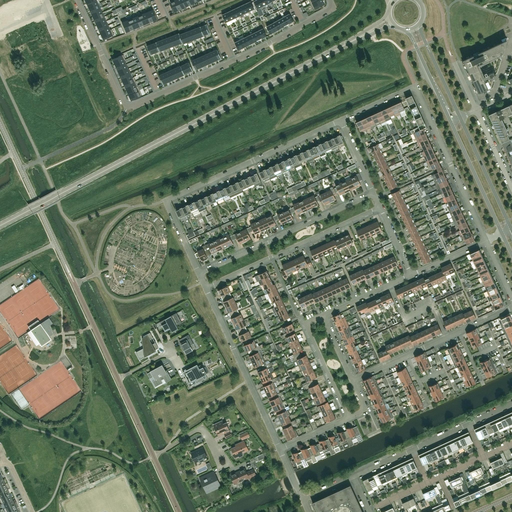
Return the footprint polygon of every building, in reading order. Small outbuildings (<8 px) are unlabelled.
[(170,0),(175,12),(180,9),(175,0),(170,0)] [(175,0),(180,9),(185,7),(181,0),(175,0)] [(259,0),(256,0),(254,1),(258,9),(263,7),(259,0)] [(319,0),(311,4),(313,10),(324,4),(322,0),(319,0)] [(250,1),(246,4),(249,11),(254,9),(250,1)] [(97,4),(89,8),(91,12),(99,8),(97,4)] [(246,4),(241,6),(245,14),(249,11),(246,4)] [(241,6),(236,8),(240,16),(245,14),(241,6)] [(99,8),(91,12),(93,17),(101,13),(101,12),(99,8)] [(236,8),(232,10),(236,18),(240,16),(236,8)] [(152,9),(146,12),(147,13),(151,21),(156,19),(152,9)] [(232,10),(227,12),(231,20),(236,18),(232,10)] [(101,13),(93,17),(95,21),(103,17),(104,17),(105,17),(102,12),(101,12),(101,13)] [(227,12),(222,15),(226,22),(231,20),(227,12)] [(142,13),(137,16),(141,26),(146,23),(142,15),(142,13)] [(142,15),(146,23),(151,21),(147,13),(142,15)] [(289,14),(285,17),(289,24),(294,21),(289,14)] [(137,16),(132,18),(136,28),(141,26),(137,16)] [(103,17),(95,21),(96,23),(97,25),(105,21),(105,22),(106,22),(104,17),(103,17)] [(285,17),(280,19),(284,27),(289,24),(285,17)] [(126,18),(121,21),(126,32),(131,30),(127,20),(126,18)] [(127,20),(131,30),(136,28),(132,18),(127,20)] [(280,19),(276,22),(280,29),(284,27),(280,19)] [(97,25),(96,25),(98,30),(107,26),(105,22),(105,21),(97,25)] [(276,22),(271,24),(276,32),(280,29),(276,22)] [(201,26),(200,26),(204,36),(209,34),(206,24),(205,25),(201,27),(201,26)] [(271,24),(267,27),(271,34),(276,32),(271,24)] [(35,25),(7,37),(13,50),(41,39),(35,25)] [(107,26),(98,30),(100,34),(110,30),(108,25),(107,26)] [(110,30),(100,34),(103,39),(114,34),(111,29),(110,30)] [(263,29),(258,31),(262,39),(267,36),(263,29)] [(258,31),(253,33),(257,41),(262,39),(258,31)] [(179,34),(174,36),(177,44),(182,42),(179,33),(179,34)] [(179,33),(182,42),(183,44),(187,42),(184,33),(180,35),(179,33)] [(253,33),(249,36),(253,43),(257,41),(253,33)] [(174,36),(169,38),(172,46),(177,44),(174,36)] [(249,36),(244,38),(248,46),(253,43),(249,36)] [(80,62),(72,38),(63,41),(64,45),(59,47),(66,67),(80,62)] [(244,38),(240,40),(244,48),(248,46),(244,38)] [(240,40),(235,43),(239,50),(244,48),(240,40)] [(47,41),(31,48),(35,58),(38,56),(43,69),(37,72),(36,69),(22,74),(28,89),(61,76),(47,41)] [(493,87),(495,80),(493,76),(495,75),(493,72),(488,75),(487,72),(485,73),(486,76),(487,78),(484,79),(478,65),(480,64),(481,66),(501,56),(501,55),(503,54),(505,47),(503,42),(463,60),(478,94),(493,87)] [(147,45),(147,46),(150,55),(156,53),(152,44),(147,46),(147,45)] [(217,50),(212,52),(216,60),(221,58),(221,59),(217,50)] [(123,54),(112,59),(114,65),(124,60),(125,60),(123,54)] [(196,59),(191,61),(196,70),(200,68),(196,59)] [(124,60),(114,65),(116,69),(126,64),(124,60)] [(189,62),(185,64),(189,73),(193,71),(189,62)] [(126,64),(116,69),(118,73),(128,69),(126,64)] [(181,66),(177,68),(181,76),(184,75),(185,75),(181,66)] [(128,69),(118,73),(119,75),(120,75),(121,78),(129,74),(130,74),(131,73),(128,68),(128,69)] [(164,73),(159,76),(163,85),(164,85),(163,84),(168,82),(164,73)] [(129,74),(121,78),(123,82),(131,78),(130,74),(129,74)] [(131,78),(123,82),(125,86),(134,82),(135,82),(136,81),(134,77),(131,78)] [(134,82),(125,86),(127,91),(137,86),(136,86),(135,82),(134,82)] [(137,86),(127,91),(129,95),(140,90),(138,85),(136,86),(137,86)] [(129,95),(128,95),(131,100),(142,95),(140,90),(129,95)] [(415,102),(412,95),(405,98),(409,105),(415,102)] [(405,110),(401,102),(396,104),(401,114),(405,112),(404,110),(405,110)] [(401,114),(396,104),(391,106),(395,115),(395,117),(401,114)] [(395,115),(391,106),(386,109),(390,117),(395,115)] [(410,122),(415,119),(418,126),(425,123),(417,106),(410,109),(414,117),(409,119),(410,122)] [(509,106),(504,108),(502,109),(500,110),(497,112),(497,111),(489,115),(502,143),(510,139),(501,119),(504,118),(506,117),(508,116),(511,113),(511,112),(509,106)] [(390,117),(386,109),(381,111),(386,121),(391,119),(390,117)] [(386,121),(381,111),(376,113),(381,123),(386,121)] [(381,123),(376,113),(371,115),(376,126),(381,123)] [(376,126),(371,115),(366,118),(371,128),(376,126)] [(371,128),(366,118),(361,120),(366,130),(371,128)] [(366,130),(361,120),(356,122),(361,133),(362,132),(366,130)] [(426,133),(423,129),(420,130),(415,132),(415,133),(413,134),(415,138),(426,133)] [(428,138),(426,133),(415,138),(417,143),(419,142),(428,138)] [(344,143),(342,139),(343,138),(342,136),(341,136),(340,135),(336,137),(334,138),(334,137),(334,138),(338,146),(340,145),(341,144),(344,143)] [(338,146),(334,138),(330,140),(328,141),(328,140),(331,149),(332,150),(338,148),(337,146),(338,146)] [(417,143),(420,147),(421,147),(430,143),(428,138),(419,142),(417,143)] [(511,138),(510,139),(502,143),(504,148),(511,143),(511,138)] [(331,149),(328,140),(323,142),(324,143),(322,144),(322,143),(321,143),(325,151),(328,150),(331,149)] [(325,151),(321,143),(317,145),(317,146),(316,147),(315,146),(319,154),(322,153),(325,151)] [(432,147),(430,143),(421,147),(424,151),(432,147)] [(380,149),(378,144),(368,148),(369,151),(371,150),(372,152),(380,149)] [(319,154),(315,146),(311,148),(311,149),(310,149),(309,149),(314,159),(320,157),(319,154)] [(434,152),(432,147),(424,151),(422,152),(424,157),(434,152)] [(314,159),(309,149),(305,151),(303,152),(307,160),(308,162),(314,159)] [(382,153),(380,149),(372,152),(374,157),(382,153)] [(307,160),(303,152),(299,154),(297,155),(297,154),(297,155),(300,163),(303,162),(304,162),(303,161),(307,160)] [(436,157),(434,152),(424,157),(426,161),(436,157)] [(384,158),(382,153),(374,157),(376,162),(384,158)] [(300,163),(297,155),(292,157),(293,157),(291,158),(291,157),(290,158),(294,166),(295,168),(301,165),(300,163)] [(438,161),(436,157),(426,161),(428,166),(430,165),(438,161)] [(294,166),(290,158),(286,159),(286,160),(285,161),(284,160),(288,169),(291,167),(294,166)] [(387,163),(384,158),(376,162),(378,166),(387,163)] [(288,169),(284,160),(280,162),(280,163),(279,164),(278,163),(283,173),(289,170),(288,169)] [(441,167),(438,161),(430,165),(432,170),(436,168),(437,170),(441,168),(441,167)] [(283,173),(278,163),(274,165),(274,166),(272,167),(272,166),(276,176),(283,173)] [(389,167),(387,163),(378,166),(381,171),(389,167)] [(276,176),(272,166),(268,168),(268,169),(266,169),(270,179),(276,176)] [(391,172),(389,167),(381,171),(383,176),(391,172)] [(442,169),(441,168),(437,170),(438,172),(434,174),(436,179),(445,175),(444,174),(442,169)] [(270,179),(266,169),(261,171),(262,171),(259,172),(264,182),(270,179)] [(393,177),(391,172),(383,176),(385,180),(393,177)] [(261,181),(257,173),(252,175),(253,176),(251,176),(254,184),(257,183),(261,181)] [(361,185),(356,175),(351,178),(356,189),(359,187),(359,186),(361,185)] [(445,175),(436,179),(434,180),(436,185),(439,184),(447,180),(445,175)] [(254,184),(251,176),(246,178),(247,178),(245,179),(244,179),(248,187),(251,186),(254,184)] [(395,181),(393,177),(385,180),(387,185),(395,181)] [(356,189),(351,178),(346,180),(350,190),(352,189),(353,190),(356,189)] [(248,187),(244,179),(240,181),(239,182),(238,181),(238,182),(242,190),(245,189),(245,188),(248,187)] [(350,190),(346,180),(341,183),(346,193),(349,192),(348,191),(350,190)] [(449,185),(447,180),(439,184),(441,188),(449,185)] [(397,186),(395,181),(387,185),(389,190),(393,188),(397,186)] [(242,190),(238,182),(234,183),(234,184),(233,185),(232,184),(237,195),(243,192),(242,190)] [(346,193),(341,183),(335,185),(340,195),(342,194),(342,195),(346,193)] [(416,188),(415,186),(413,183),(408,185),(409,188),(408,189),(410,191),(413,190),(416,188)] [(237,195),(232,184),(228,186),(228,187),(226,188),(226,187),(229,195),(230,198),(237,195)] [(449,185),(441,188),(438,190),(440,194),(441,194),(443,193),(451,189),(449,185)] [(336,199),(334,196),(336,195),(333,186),(330,188),(331,190),(326,192),(330,203),(334,201),(334,200),(336,199)] [(229,195),(226,187),(222,189),(222,190),(220,191),(220,190),(219,190),(223,198),(226,197),(229,195)] [(453,194),(451,189),(443,193),(441,194),(443,199),(445,198),(453,194)] [(223,198),(219,190),(215,192),(216,193),(214,193),(213,193),(217,201),(220,200),(223,198)] [(402,195),(399,190),(391,194),(393,199),(402,195)] [(269,194),(272,200),(278,196),(276,191),(269,194)] [(320,202),(322,200),(324,205),(326,204),(327,204),(330,203),(326,192),(320,195),(318,191),(316,192),(317,196),(319,200),(320,202)] [(217,201),(213,193),(209,195),(208,196),(207,196),(211,204),(214,203),(217,201)] [(455,199),(453,194),(445,198),(447,202),(455,199)] [(315,197),(314,195),(308,198),(313,208),(317,206),(316,206),(318,205),(317,202),(315,197)] [(404,200),(402,195),(393,199),(396,203),(404,200)] [(211,204),(207,196),(203,198),(202,199),(201,198),(201,199),(205,207),(207,206),(208,206),(208,205),(211,204)] [(313,208),(308,198),(303,200),(308,210),(310,209),(313,208)] [(205,207),(201,199),(197,201),(195,202),(195,201),(198,210),(199,212),(206,209),(205,207)] [(455,199),(447,202),(445,203),(447,208),(449,207),(458,203),(455,199)] [(308,210),(303,200),(298,202),(303,213),(306,211),(308,210)] [(406,204),(404,200),(396,203),(398,208),(406,204)] [(198,210),(195,201),(191,203),(191,204),(189,205),(189,204),(188,204),(192,213),(195,211),(198,210)] [(303,213),(298,202),(293,205),(297,214),(299,214),(300,214),(303,213)] [(451,212),(460,208),(459,207),(458,203),(449,207),(447,208),(450,213),(451,212)] [(192,213),(188,204),(184,206),(185,207),(183,208),(183,207),(182,207),(188,219),(191,217),(189,214),(192,213)] [(408,209),(406,204),(398,208),(400,213),(408,209)] [(188,219),(182,207),(178,209),(178,210),(176,211),(178,215),(177,216),(178,218),(179,218),(181,222),(187,219),(188,219)] [(460,208),(451,212),(450,213),(452,217),(462,212),(460,208)] [(291,214),(289,209),(283,212),(288,222),(292,221),(291,220),(293,219),(291,214)] [(410,214),(408,209),(400,213),(402,217),(410,214)] [(275,216),(277,220),(279,219),(282,224),(284,223),(284,224),(288,222),(283,212),(275,216)] [(462,212),(452,217),(451,217),(453,222),(464,217),(462,212)] [(412,218),(410,214),(402,217),(404,222),(412,218)] [(276,224),(271,215),(266,217),(271,228),(274,226),(274,225),(276,224)] [(271,228),(266,217),(261,219),(265,229),(267,228),(268,229),(271,228)] [(466,222),(464,217),(453,222),(455,226),(458,225),(458,226),(466,222)] [(414,223),(412,218),(404,222),(406,227),(414,223)] [(265,229),(261,219),(256,222),(260,232),(264,231),(263,230),(265,229)] [(382,231),(377,221),(375,222),(375,221),(371,223),(376,234),(382,231)] [(260,232),(256,222),(250,224),(255,234),(257,233),(257,234),(260,232)] [(468,226),(466,222),(458,226),(460,230),(468,226)] [(376,234),(371,223),(369,224),(369,225),(367,226),(371,236),(376,234)] [(417,228),(414,223),(406,227),(408,231),(417,228)] [(371,236),(367,226),(365,227),(364,226),(362,228),(366,238),(371,236)] [(468,226),(460,230),(458,231),(460,236),(470,231),(468,226)] [(366,238),(362,228),(358,229),(358,230),(356,231),(361,241),(366,238)] [(419,232),(417,228),(408,231),(410,236),(419,232)] [(251,238),(246,229),(241,231),(245,242),(249,240),(249,239),(251,238)] [(245,242),(241,231),(235,234),(237,239),(239,244),(241,243),(242,244),(245,242)] [(473,236),(470,231),(460,236),(462,240),(464,239),(473,236)] [(421,237),(419,232),(410,236),(413,241),(421,237)] [(233,244),(229,234),(223,237),(228,247),(232,246),(231,245),(233,244)] [(353,243),(349,234),(344,237),(348,245),(353,243)] [(475,241),(473,236),(464,239),(466,244),(475,241)] [(228,247),(223,237),(218,239),(223,249),(225,248),(225,249),(228,247)] [(348,245),(344,237),(339,239),(343,247),(348,245)] [(423,242),(421,237),(413,241),(415,245),(423,242)] [(223,249),(218,239),(213,241),(218,252),(221,250),(223,249)] [(343,247),(339,239),(335,241),(338,250),(343,247)] [(338,250),(335,241),(334,240),(329,242),(333,251),(338,249),(338,250)] [(218,252),(213,241),(205,245),(206,247),(209,253),(211,252),(212,254),(214,253),(218,252)] [(333,251),(329,242),(325,244),(329,253),(333,251)] [(425,246),(423,242),(415,245),(417,250),(425,246)] [(329,253),(325,244),(320,246),(324,255),(329,253)] [(324,255),(320,246),(315,248),(319,257),(324,255)] [(427,251),(425,246),(417,250),(419,255),(427,251)] [(319,257),(315,248),(310,251),(314,259),(319,257)] [(207,256),(203,249),(197,251),(198,252),(195,254),(197,258),(200,256),(202,261),(204,260),(204,261),(207,259),(208,258),(207,256)] [(481,254),(479,250),(470,254),(472,259),(481,254)] [(429,255),(427,251),(419,255),(421,259),(429,255)] [(483,259),(481,254),(472,259),(474,263),(483,259)] [(307,265),(309,268),(313,266),(309,258),(305,260),(303,255),(301,256),(298,257),(303,267),(307,265)] [(432,260),(429,255),(421,259),(422,261),(421,262),(423,265),(426,263),(432,260)] [(398,265),(394,256),(389,259),(393,267),(398,265)] [(293,260),(297,270),(303,267),(298,257),(294,259),(295,259),(293,260)] [(393,267),(389,259),(385,261),(389,269),(393,267)] [(485,264),(483,259),(474,263),(476,268),(485,264)] [(287,262),(292,272),(297,270),(293,260),(291,261),(290,260),(287,262)] [(389,269),(385,261),(380,263),(384,271),(389,269)] [(287,275),(292,272),(287,262),(284,263),(284,264),(282,265),(285,270),(281,272),(284,279),(288,277),(287,275)] [(384,271),(380,263),(376,265),(380,273),(384,271)] [(454,271),(451,263),(446,266),(450,274),(454,271)] [(488,268),(485,264),(476,268),(478,273),(488,268)] [(380,273),(376,265),(372,267),(376,275),(380,273)] [(446,278),(451,276),(450,274),(446,266),(441,268),(446,278)] [(376,275),(372,267),(367,269),(371,277),(376,275)] [(446,278),(441,268),(442,271),(438,273),(442,281),(446,279),(446,278)] [(490,273),(488,268),(478,273),(481,277),(490,273)] [(371,277),(367,269),(363,271),(363,269),(362,270),(367,279),(371,277)] [(367,279),(362,270),(358,272),(362,280),(366,278),(367,279)] [(269,276),(267,271),(263,273),(262,272),(259,274),(258,275),(255,276),(257,281),(263,278),(269,276)] [(362,280),(358,272),(354,274),(358,282),(362,280)] [(442,281),(438,273),(433,275),(437,283),(442,281)] [(492,278),(490,273),(481,277),(483,282),(492,278)] [(358,282),(354,274),(349,276),(353,284),(358,282)] [(437,283),(433,275),(429,277),(432,285),(437,283)] [(261,285),(263,285),(271,281),(269,276),(263,278),(257,281),(257,282),(258,281),(261,285)] [(432,285),(429,277),(424,279),(423,277),(423,278),(428,288),(432,285)] [(351,287),(347,278),(342,280),(346,289),(351,287)] [(428,288),(423,278),(419,280),(422,288),(427,286),(428,288)] [(494,282),(492,278),(483,282),(485,286),(494,282)] [(346,289),(342,280),(338,282),(342,291),(346,289)] [(422,288),(419,280),(414,282),(418,290),(422,288)] [(273,285),(271,281),(263,285),(263,286),(265,289),(273,285)] [(342,291),(338,282),(334,284),(337,293),(342,291)] [(418,290),(414,282),(409,284),(413,292),(418,290)] [(496,287),(494,282),(485,286),(487,291),(496,287)] [(277,289),(274,284),(273,285),(265,289),(266,289),(268,293),(277,289)] [(337,293),(334,284),(329,286),(333,295),(337,293)] [(413,292),(409,284),(405,286),(408,294),(413,292)] [(231,295),(229,292),(231,292),(228,286),(226,287),(226,286),(223,287),(223,288),(218,290),(218,291),(219,294),(220,294),(222,299),(231,295)] [(333,295),(329,286),(325,288),(329,297),(333,295)] [(408,294),(405,286),(400,288),(404,296),(408,294)] [(498,292),(496,287),(487,291),(489,296),(498,292)] [(329,297),(325,288),(320,290),(324,299),(329,297)] [(404,296),(400,288),(395,290),(399,299),(404,296)] [(279,294),(277,289),(268,293),(270,298),(279,294)] [(324,299),(320,290),(316,292),(320,301),(324,299)] [(320,301),(316,292),(312,294),(311,293),(316,303),(320,301)] [(498,292),(489,296),(487,297),(489,302),(491,300),(500,296),(498,292)] [(316,303),(311,293),(307,295),(311,304),(315,302),(315,303),(316,303)] [(393,301),(390,293),(385,295),(389,303),(393,301)] [(281,299),(279,294),(270,298),(272,303),(281,299)] [(236,303),(233,297),(232,298),(231,295),(222,299),(224,304),(225,308),(236,303)] [(311,304),(307,295),(302,297),(306,306),(311,304)] [(389,303),(385,295),(380,297),(384,306),(389,303)] [(502,301),(500,296),(491,300),(493,305),(502,301)] [(14,297),(0,305),(0,309),(1,311),(1,310),(9,323),(9,325),(14,333),(15,333),(28,326),(23,327),(29,323),(28,322),(24,315),(24,310),(21,310),(20,306),(20,305),(16,306),(14,297)] [(306,306),(302,297),(298,299),(302,308),(306,306)] [(384,306),(380,297),(376,299),(379,308),(384,306)] [(283,303),(281,299),(272,303),(274,307),(283,303)] [(379,308),(376,299),(371,302),(375,310),(379,308)] [(505,306),(502,301),(493,305),(495,310),(505,306)] [(370,312),(366,302),(361,305),(365,313),(369,311),(370,312)] [(375,310),(371,302),(367,304),(366,302),(370,312),(375,310)] [(238,312),(237,309),(238,309),(236,303),(225,308),(227,311),(228,311),(230,316),(238,312)] [(285,308),(283,303),(274,307),(277,312),(285,308)] [(365,313),(361,305),(356,307),(360,315),(365,313)] [(287,312),(285,308),(277,312),(279,316),(287,312)] [(176,325),(187,320),(182,310),(160,321),(165,331),(171,328),(172,332),(178,329),(176,325)] [(476,318),(472,310),(467,312),(471,320),(476,318)] [(243,320),(241,314),(240,315),(238,312),(230,316),(232,321),(231,321),(233,325),(243,320)] [(290,318),(287,312),(279,316),(281,322),(290,318)] [(471,320),(467,312),(463,314),(462,313),(466,322),(471,320)] [(342,318),(340,313),(333,317),(335,322),(342,318)] [(466,322),(462,313),(457,315),(461,323),(465,321),(466,323),(466,322)] [(461,323),(457,315),(453,317),(457,325),(461,323)] [(511,320),(509,315),(498,320),(500,325),(511,320)] [(337,326),(347,322),(345,317),(342,318),(335,322),(337,326)] [(457,325),(453,317),(448,319),(452,328),(457,325)] [(47,338),(53,334),(50,325),(53,323),(49,318),(40,324),(38,320),(28,327),(41,346),(49,341),(47,338)] [(452,328),(448,319),(443,322),(447,330),(452,328)] [(246,329),(245,326),(246,325),(243,320),(233,325),(235,328),(238,333),(246,329)] [(511,325),(511,321),(511,320),(500,325),(503,329),(511,325)] [(349,326),(347,322),(337,326),(339,331),(346,328),(349,327),(349,326)] [(282,339),(286,337),(290,335),(289,332),(295,329),(292,324),(286,326),(286,325),(281,328),(284,334),(281,336),(282,339)] [(442,332),(438,324),(433,326),(437,334),(442,332)] [(511,330),(511,325),(503,329),(505,334),(511,330)] [(437,334),(433,326),(428,328),(432,337),(437,334)] [(349,332),(351,331),(349,327),(346,328),(339,331),(341,336),(349,332)] [(432,337),(428,328),(424,331),(428,339),(432,337)] [(468,338),(477,334),(480,333),(477,328),(466,333),(468,338)] [(251,337),(249,331),(248,332),(246,329),(238,333),(240,337),(239,338),(241,341),(242,341),(251,337)] [(343,340),(353,336),(351,331),(349,332),(341,336),(343,340)] [(428,339),(424,331),(419,333),(423,341),(428,339)] [(144,349),(137,353),(140,359),(139,359),(140,360),(147,356),(146,355),(158,348),(155,343),(152,344),(150,340),(153,338),(150,333),(143,336),(144,337),(142,338),(143,342),(145,342),(148,347),(146,348),(146,347),(143,348),(144,349)] [(286,337),(289,343),(297,339),(295,333),(290,335),(286,337)] [(423,341),(419,333),(414,335),(418,343),(423,341)] [(480,339),(477,334),(468,338),(471,343),(480,339)] [(179,340),(183,348),(182,348),(185,354),(193,350),(190,345),(194,344),(189,335),(179,340)] [(414,345),(409,335),(404,337),(408,345),(413,343),(413,345),(414,345)] [(418,343),(414,335),(410,337),(409,335),(414,345),(418,343)] [(355,340),(353,336),(343,340),(346,345),(353,341),(355,340)] [(408,345),(404,337),(400,339),(403,348),(408,345)] [(300,344),(297,339),(289,343),(291,348),(300,344)] [(403,348),(400,339),(395,342),(399,350),(403,348)] [(482,343),(480,339),(471,343),(473,348),(476,346),(482,343)] [(255,340),(254,340),(249,342),(250,343),(244,346),(247,351),(251,349),(253,352),(254,352),(258,350),(259,349),(262,348),(263,347),(262,344),(259,346),(257,343),(256,344),(254,340),(255,340)] [(399,350),(395,342),(390,344),(394,352),(399,350)] [(457,343),(454,346),(447,349),(449,354),(451,353),(460,349),(457,343)] [(297,352),(303,350),(300,344),(291,348),(294,354),(289,356),(290,359),(298,355),(297,352)] [(391,357),(390,354),(394,352),(390,344),(386,346),(391,357)] [(391,357),(386,346),(385,346),(387,349),(382,351),(386,359),(391,357)] [(254,352),(253,352),(254,354),(249,356),(252,362),(261,358),(263,357),(259,349),(258,350),(254,352)] [(460,349),(451,353),(449,354),(451,359),(462,354),(460,349)] [(386,359),(382,351),(378,353),(381,362),(386,359)] [(417,362),(428,357),(425,352),(414,357),(417,362)] [(464,358),(462,354),(451,359),(453,363),(464,358)] [(300,358),(298,355),(290,359),(292,362),(296,360),(298,366),(309,361),(306,355),(300,358)] [(263,357),(261,358),(252,362),(254,368),(260,365),(261,367),(262,367),(266,365),(263,357)] [(419,366),(430,361),(428,357),(417,362),(419,366)] [(466,363),(464,358),(453,363),(455,368),(457,367),(466,363)] [(482,368),(493,363),(491,358),(483,362),(480,362),(482,368)] [(311,366),(309,361),(298,366),(301,371),(303,370),(311,366)] [(432,366),(430,361),(419,366),(421,372),(424,370),(432,366)] [(269,367),(272,366),(270,363),(266,365),(262,367),(261,367),(262,370),(258,372),(260,378),(269,374),(271,373),(269,367)] [(468,368),(466,363),(457,367),(459,372),(468,368)] [(496,368),(493,363),(482,368),(484,373),(493,369),(496,368)] [(366,370),(363,365),(356,368),(358,373),(366,370)] [(314,372),(311,366),(303,370),(305,376),(314,372)] [(171,379),(166,370),(161,373),(158,367),(147,373),(152,381),(153,381),(156,386),(163,383),(161,380),(164,378),(166,382),(171,379)] [(187,372),(192,382),(195,380),(197,383),(204,379),(203,376),(206,374),(203,367),(199,369),(198,367),(193,369),(192,367),(191,368),(191,370),(187,372)] [(408,373),(405,367),(402,370),(397,372),(399,377),(408,373)] [(471,372),(468,368),(459,372),(462,377),(471,372)] [(495,375),(495,374),(498,372),(496,368),(493,369),(484,373),(487,378),(492,375),(495,375)] [(314,372),(305,376),(303,377),(306,382),(302,384),(303,387),(311,383),(310,380),(317,377),(314,372)] [(473,377),(471,372),(462,377),(464,381),(473,377)] [(271,373),(269,374),(260,378),(263,383),(268,381),(270,384),(274,382),(278,380),(277,377),(274,378),(271,373)] [(410,378),(408,373),(399,377),(401,382),(410,378)] [(365,385),(376,381),(373,376),(363,381),(365,385)] [(476,384),(473,377),(464,381),(466,386),(467,386),(468,387),(470,385),(476,384)] [(412,382),(410,378),(401,382),(403,386),(412,382)] [(367,390),(378,385),(376,381),(365,385),(367,390)] [(276,387),(274,382),(270,384),(263,387),(266,392),(275,388),(276,387)] [(414,387),(412,382),(403,386),(405,391),(414,387)] [(321,389),(318,384),(312,386),(311,383),(303,387),(304,390),(307,389),(308,389),(310,394),(312,393),(321,389)] [(439,388),(437,383),(432,385),(428,386),(431,392),(439,388)] [(369,395),(380,390),(378,385),(367,390),(369,395)] [(417,392),(414,387),(405,391),(408,395),(408,396),(417,392)] [(277,394),(275,388),(266,392),(268,398),(274,395),(277,394)] [(442,392),(439,388),(431,392),(433,397),(442,392)] [(323,395),(321,389),(312,393),(314,399),(323,395)] [(371,399),(382,395),(380,390),(369,395),(371,399)] [(283,401),(280,396),(283,395),(282,392),(277,394),(274,395),(275,398),(270,401),(272,406),(283,402),(283,401)] [(419,396),(417,392),(408,396),(408,395),(405,397),(408,401),(410,400),(419,396)] [(444,397),(442,392),(433,397),(435,401),(440,399),(443,399),(443,398),(444,397)] [(326,400),(323,395),(314,399),(313,400),(315,405),(326,400)] [(373,404),(384,399),(382,395),(371,399),(373,404)] [(421,401),(419,396),(410,400),(412,405),(421,401)] [(386,404),(384,399),(373,404),(376,409),(385,405),(386,404)] [(424,408),(421,401),(412,405),(414,410),(415,410),(416,411),(419,409),(418,409),(424,408)] [(285,407),(283,402),(272,406),(275,412),(280,409),(282,412),(288,410),(290,409),(288,406),(285,407)] [(330,407),(328,402),(317,407),(320,412),(319,412),(320,412),(321,411),(330,407)] [(387,409),(385,405),(376,409),(378,413),(387,409)] [(333,413),(330,407),(321,411),(324,417),(322,417),(322,418),(333,413)] [(380,418),(391,413),(389,408),(387,409),(378,413),(380,418)] [(290,415),(288,410),(282,412),(277,414),(280,420),(289,416),(290,415)] [(336,419),(333,413),(322,418),(325,423),(331,420),(332,421),(336,419)] [(393,418),(391,413),(380,418),(382,423),(387,420),(388,421),(390,420),(390,419),(393,418)] [(509,425),(504,415),(499,418),(504,427),(509,425)] [(291,422),(289,416),(280,420),(282,426),(287,424),(291,422)] [(504,427),(499,418),(494,420),(499,430),(504,427)] [(294,430),(291,425),(296,423),(295,420),(291,422),(287,424),(288,426),(283,429),(285,435),(296,430),(294,430)] [(499,430),(494,420),(489,422),(494,432),(499,430)] [(232,435),(226,423),(223,424),(222,421),(214,425),(219,436),(224,433),(226,438),(232,435)] [(494,432),(489,422),(485,424),(489,434),(494,432)] [(489,434),(485,424),(480,427),(484,436),(489,434)] [(358,442),(363,440),(357,427),(357,426),(353,428),(352,427),(346,428),(347,431),(347,430),(352,440),(357,438),(358,442)] [(484,436),(480,427),(474,429),(479,439),(484,436)] [(292,439),(298,435),(296,430),(285,435),(288,441),(292,439)] [(349,446),(349,447),(354,444),(352,440),(347,430),(347,431),(344,432),(343,431),(337,433),(338,435),(343,444),(348,442),(349,446)] [(473,442),(468,432),(463,434),(468,446),(468,444),(473,442)] [(468,446),(463,434),(458,437),(463,448),(468,446)] [(340,450),(340,451),(345,449),(345,448),(343,444),(338,435),(334,436),(328,437),(329,439),(334,449),(338,446),(340,450)] [(200,437),(192,441),(196,449),(204,446),(200,437)] [(463,448),(458,437),(453,439),(458,450),(463,448)] [(331,455),(336,453),(336,452),(334,449),(329,439),(325,441),(325,440),(319,441),(320,443),(325,453),(329,451),(331,454),(331,455)] [(458,450),(453,439),(448,441),(453,452),(458,450)] [(248,450),(244,441),(235,445),(236,446),(231,449),(235,456),(235,458),(239,456),(239,457),(243,455),(242,453),(248,450)] [(453,452),(448,441),(443,443),(448,455),(453,452)] [(322,459),(327,457),(325,453),(320,443),(316,445),(316,444),(310,445),(311,447),(315,457),(316,457),(320,455),(322,459)] [(448,455),(443,443),(438,446),(443,455),(447,453),(448,455)] [(443,455),(438,446),(433,448),(439,459),(438,458),(443,455)] [(313,463),(318,461),(317,461),(316,457),(315,457),(311,447),(307,449),(307,448),(301,449),(302,451),(306,461),(307,461),(311,459),(313,463)] [(207,457),(203,448),(191,453),(195,462),(199,461),(200,462),(204,460),(204,458),(207,457)] [(439,459),(433,448),(429,450),(434,462),(439,459)] [(434,462),(429,450),(424,452),(429,464),(434,462)] [(304,467),(309,465),(308,465),(307,461),(306,461),(302,451),(298,453),(298,452),(292,453),(295,460),(292,462),(294,467),(298,465),(302,463),(304,467)] [(429,464),(424,452),(418,455),(423,465),(428,462),(429,464)] [(418,469),(412,458),(407,460),(412,471),(418,469)] [(504,463),(501,458),(490,463),(493,469),(504,463)] [(412,471),(407,460),(402,462),(407,472),(411,470),(412,471)] [(407,472),(402,462),(397,465),(402,476),(407,474),(407,472)] [(402,476),(397,465),(392,467),(397,477),(401,474),(402,476)] [(397,477),(392,467),(387,469),(392,479),(397,477)] [(483,473),(481,467),(469,472),(472,478),(483,473)] [(256,476),(253,469),(246,473),(245,469),(231,475),(235,484),(249,478),(249,479),(256,476)] [(392,479),(387,469),(382,471),(387,481),(392,479)] [(387,481),(382,471),(378,474),(382,483),(387,481)] [(219,486),(217,482),(218,482),(217,479),(216,479),(214,475),(212,476),(211,473),(201,477),(204,483),(203,484),(205,488),(206,487),(208,491),(219,486)] [(382,483),(378,474),(373,476),(377,486),(382,483)] [(508,482),(504,475),(499,478),(500,480),(495,482),(497,487),(506,483),(508,482)] [(377,486),(373,476),(368,478),(373,489),(372,488),(377,486)] [(463,482),(460,477),(449,482),(452,488),(463,482)] [(373,489),(368,478),(362,481),(368,492),(373,489)] [(497,487),(495,482),(491,485),(489,482),(484,484),(487,492),(496,487),(497,487)] [(487,492),(484,484),(478,487),(479,490),(474,492),(477,496),(486,492),(487,492)] [(362,511),(350,485),(312,503),(316,511),(362,511)] [(437,494),(434,488),(423,494),(426,500),(437,494)] [(1,498),(9,494),(7,489),(0,492),(0,496),(1,498)] [(477,496),(474,492),(470,494),(469,491),(463,494),(466,501),(476,497),(477,496)] [(11,499),(9,494),(1,498),(0,497),(0,500),(1,504),(3,503),(11,499)] [(466,501),(463,494),(457,497),(458,499),(454,502),(456,506),(466,501)] [(416,504),(413,498),(402,503),(405,509),(416,504)] [(14,504),(11,499),(3,503),(5,508),(14,504)] [(439,511),(442,511),(451,508),(448,501),(437,506),(439,511)]
